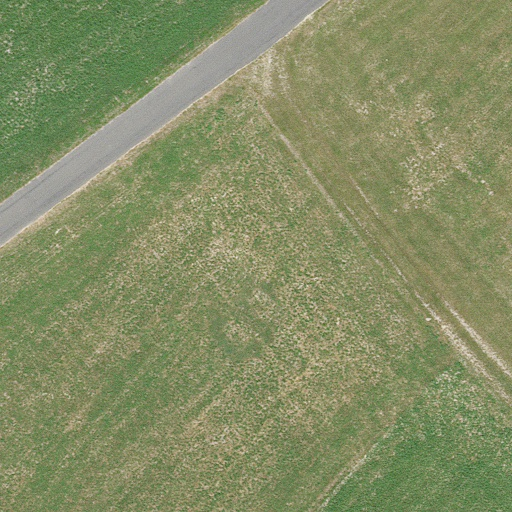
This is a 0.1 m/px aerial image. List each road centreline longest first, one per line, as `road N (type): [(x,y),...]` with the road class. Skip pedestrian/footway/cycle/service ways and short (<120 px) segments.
road 1 (track): [(511,370),(361,227),(270,20)]
road 2 (unclassified): [(0,219),(296,0)]
